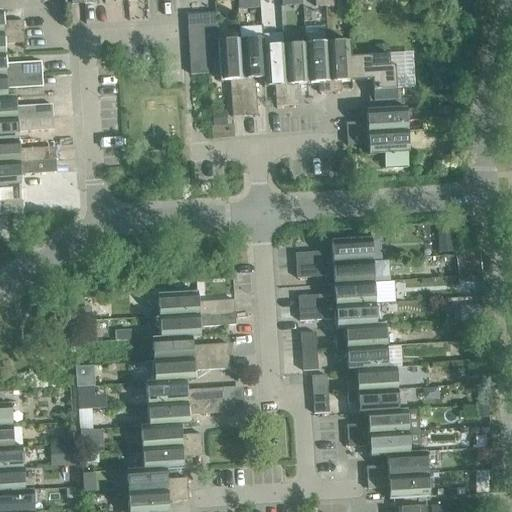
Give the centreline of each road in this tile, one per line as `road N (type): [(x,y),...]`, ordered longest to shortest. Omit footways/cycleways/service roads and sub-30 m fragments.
road 1 (residential): [(252,206),(482,187),(482,94),(511,4)]
road 2 (residential): [(302,496),(293,406),(267,387),(252,206)]
road 3 (residential): [(93,227),(77,29)]
road 4 (residential): [(93,227),(142,213),(252,206)]
road 5 (residential): [(77,29),(177,23),(181,78)]
